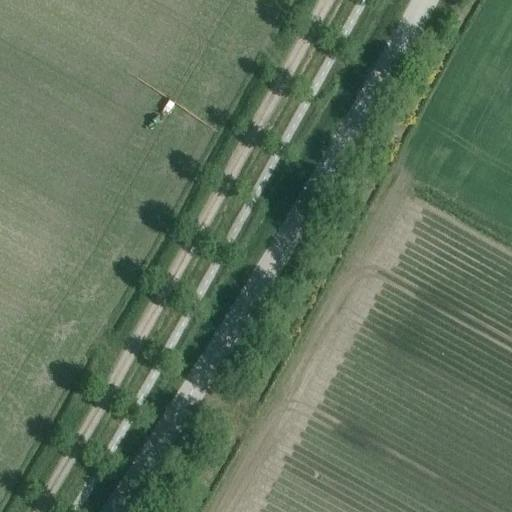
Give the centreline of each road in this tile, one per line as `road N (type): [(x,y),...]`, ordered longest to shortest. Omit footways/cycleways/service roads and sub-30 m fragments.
road 1 (tertiary): [(113,511),(427,0)]
road 2 (track): [(37,511),(326,0)]
